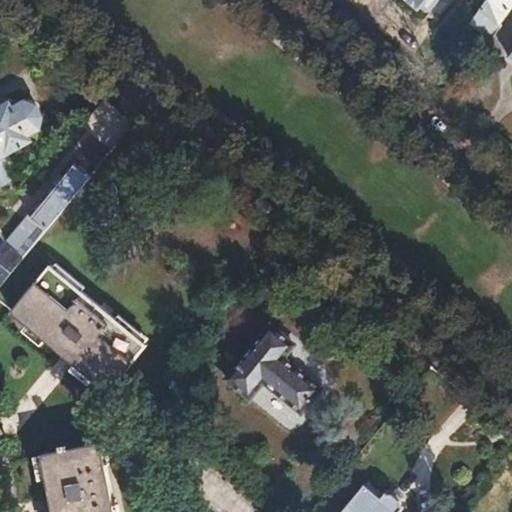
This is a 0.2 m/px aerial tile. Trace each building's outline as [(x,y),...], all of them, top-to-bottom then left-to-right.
[(407,0),(418,9),(421,6),(425,0),(407,0)] [(425,0),(421,6),(426,10),(429,10),(437,0),(425,0)] [(511,0),(487,0),(484,5),(470,25),(491,40),(503,25),(500,22),(511,5),(511,0)] [(7,105),(0,109),(0,185),(17,175),(8,158),(30,145),(26,138),(38,132),(40,120),(33,107),(22,104),(11,110),(7,105)] [(29,221),(6,250),(21,262),(86,181),(72,170),(33,218),(38,222),(35,225),(29,221)] [(4,248),(0,253),(0,288),(21,262),(6,250),(4,248)] [(49,270),(12,316),(109,396),(146,350),(49,270)] [(270,324),(226,377),(249,396),(263,380),(302,412),(321,389),(282,357),(293,343),(270,324)] [(112,511),(100,448),(42,460),(52,511),(112,511)] [(399,511),(366,484),(343,511),(399,511)]
